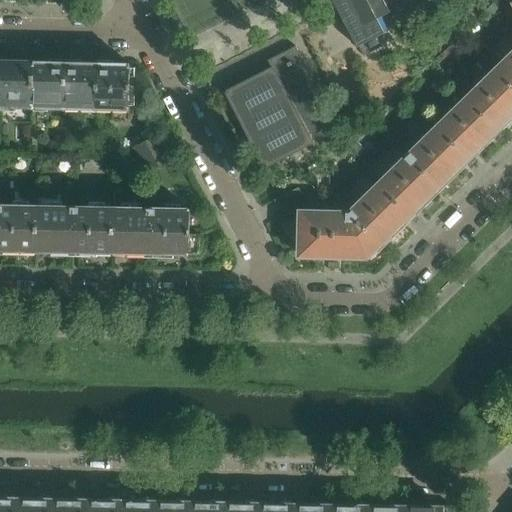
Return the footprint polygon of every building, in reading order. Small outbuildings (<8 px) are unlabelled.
[(384,0),(333,0),(358,47),(359,46),(365,57),(384,47),(378,37),(386,33),(378,19),(391,12),(384,0)] [(227,91),(227,92),(228,92),(266,166),(266,167),(267,168),(311,145),(314,152),(343,137),(342,136),(341,137),(328,111),(333,108),(333,107),(327,110),(295,48),(297,47),(296,46),(267,61),(271,68),(227,91)] [(511,55),(497,70),(511,84),(511,55)] [(31,63),(0,62),(0,106),(30,107),(31,63)] [(67,63),(31,63),(30,107),(66,107),(67,63)] [(99,64),(67,63),(66,107),(99,108),(99,64)] [(131,65),(99,64),(99,108),(130,109),(131,65)] [(511,116),(511,84),(497,70),(468,98),(499,129),(511,116)] [(499,129),(468,98),(439,127),(469,158),(499,129)] [(469,158),(439,127),(409,156),(440,187),(469,158)] [(159,135),(136,147),(142,159),(165,147),(159,135)] [(356,143),(349,150),(355,156),(362,149),(356,143)] [(165,147),(142,159),(148,171),(171,159),(165,147)] [(440,187),(409,156),(380,185),(411,216),(440,187)] [(411,216),(380,185),(352,212),(382,243),(411,216)] [(329,227),(329,212),(302,212),(302,202),(305,202),(298,189),(276,201),(283,215),(302,215),(300,256),(334,257),(335,227),(329,227)] [(156,195),(155,209),(165,209),(166,209),(166,201),(166,195),(156,195)] [(38,206),(14,206),(0,206),(0,222),(0,249),(38,250),(38,206)] [(76,207),(49,207),(38,206),(38,250),(75,251),(76,207)] [(113,208),(89,207),(76,207),(75,251),(113,252),(113,208)] [(152,209),(123,208),(113,208),(113,252),(151,253),(152,209)] [(191,209),(165,209),(152,209),(151,253),(200,254),(200,235),(190,234),(191,209)] [(352,212),(342,212),(329,212),(329,227),(335,227),(334,257),(368,257),(382,243),(352,212)] [(5,498),(0,497),(0,511),(20,511),(20,498),(17,498),(17,495),(5,495),(5,498)] [(40,498),(20,498),(20,511),(54,511),(55,499),(52,499),(52,496),(40,496),(40,498)] [(75,499),(55,499),(54,511),(88,511),(89,499),(86,499),(86,497),(75,497),(75,499)] [(109,497),(109,499),(109,500),(89,499),(88,511),(122,511),(123,500),(121,500),(121,497),(109,497)] [(144,501),(123,500),(122,511),(156,511),(156,501),(155,501),(155,498),(144,498),(144,501)] [(178,499),(178,501),(156,501),(156,511),(191,511),(192,501),(189,501),(189,499),(178,499)] [(212,502),(192,501),(191,511),(225,511),(226,502),(224,502),(224,500),(213,499),(212,502)] [(247,503),(226,502),(225,511),(260,511),(260,503),(258,503),(258,500),(247,500),(247,503)] [(281,501),(281,503),(260,503),(260,511),(293,511),(293,503),(293,501),(281,501)] [(317,504),(293,503),(293,511),(329,511),(330,504),(329,504),(329,502),(317,502),(317,504)] [(354,505),(330,504),(329,511),(366,511),(367,505),(366,505),(366,503),(354,502),(354,505)] [(391,505),(367,505),(366,511),(403,511),(404,506),(403,506),(403,503),(391,503),(391,505)]
